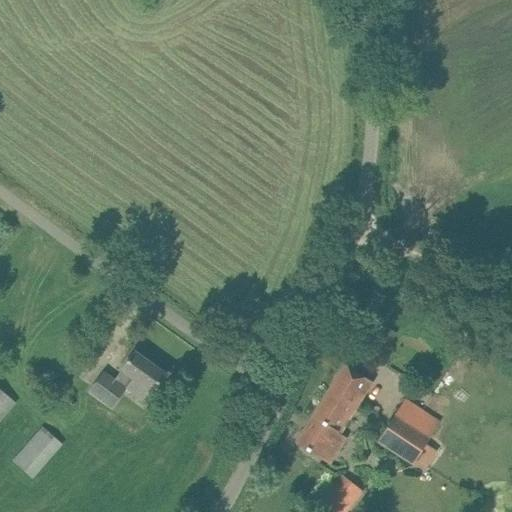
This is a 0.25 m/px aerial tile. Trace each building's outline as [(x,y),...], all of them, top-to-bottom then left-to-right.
[(126,388),(146,402),(166,374),(134,351),(114,379),(103,372),(89,391),(111,407),(126,388)] [(344,364),(296,443),(323,460),(372,381),(344,364)] [(0,422),(17,403),(0,388),(0,422)] [(426,445),(440,422),(405,399),(377,441),(413,465),(415,461),(426,468),(436,451),(426,445)] [(42,426),(11,461),(31,478),(32,479),(62,444),(60,442),(53,435),(42,426)] [(339,476),(320,502),(333,511),(346,511),(361,493),(339,476)]
